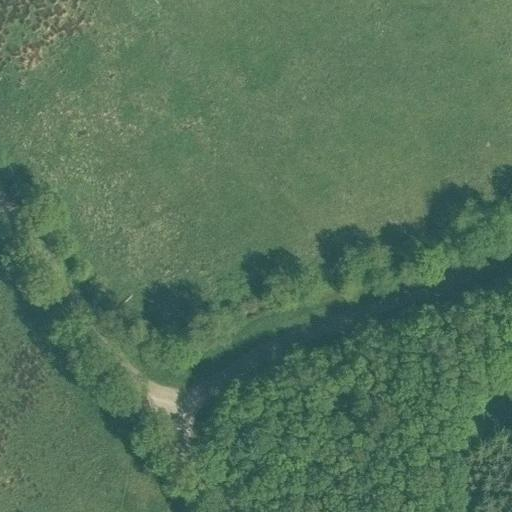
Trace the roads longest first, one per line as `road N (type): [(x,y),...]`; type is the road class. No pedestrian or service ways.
road 1 (unclassified): [(160,418),(315,330),(511,256)]
road 2 (unclassified): [(160,418),(0,202)]
